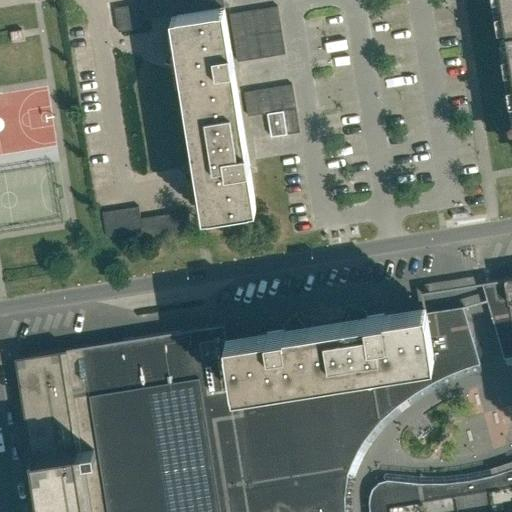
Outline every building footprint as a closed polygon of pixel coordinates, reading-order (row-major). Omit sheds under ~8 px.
[(141,20),(153,18),(149,0),(137,0),(138,4),(141,20)] [(149,0),(153,18),(165,16),(161,0),(149,0)] [(161,0),(165,16),(176,15),(174,0),(161,0)] [(174,0),(176,15),(188,13),(186,0),(174,0)] [(186,0),(188,13),(200,11),(198,0),(186,0)] [(198,0),(200,11),(212,9),(210,0),(198,0)] [(210,0),(212,9),(224,7),(223,0),(210,0)] [(511,0),(502,0),(511,62),(511,0)] [(142,27),(141,20),(138,4),(126,6),(130,29),(142,27)] [(118,31),(130,29),(126,6),(114,8),(118,31)] [(269,31),(281,30),(278,6),(265,8),(269,31)] [(257,33),(269,31),(265,8),(253,10),(257,33)] [(199,153),(201,165),(195,166),(187,172),(199,187),(204,186),(209,214),(250,208),(244,168),(250,167),(247,149),(241,150),(228,68),(234,67),(231,49),(225,50),(218,9),(177,15),(181,44),(176,45),(169,63),(179,66),(185,66),(187,77),(199,153)] [(245,35),(257,33),(253,10),(241,12),(245,35)] [(233,37),(245,35),(241,12),(229,14),(233,37)] [(269,31),(273,55),(285,53),(281,30),(269,31)] [(261,57),(273,55),(269,31),(257,33),(261,57)] [(249,59),(261,57),(257,33),(245,35),(249,59)] [(237,61),(249,59),(245,35),(233,37),(237,61)] [(283,109),(284,109),(296,107),(292,84),(279,86),(283,109)] [(271,111),(283,109),(279,86),(268,88),(271,111)] [(267,112),(271,111),(268,88),(256,90),(260,113),(267,112)] [(248,115),(260,113),(256,90),(244,92),(248,115)] [(284,109),(288,133),(299,131),(296,107),(284,109)] [(271,136),(288,133),(284,109),(283,109),(271,111),(267,112),(271,136)] [(140,218),(138,206),(126,208),(130,232),(141,230),(142,230),(140,218)] [(118,234),(130,232),(126,208),(114,210),(118,234)] [(106,236),(118,234),(114,210),(102,212),(106,236)] [(175,212),(179,236),(191,234),(190,224),(188,210),(175,212)] [(167,238),(179,236),(175,212),(164,214),(167,238)] [(156,240),(167,238),(164,214),(152,216),(156,240)] [(143,242),(156,240),(152,216),(140,218),(142,230),(141,230),(143,242)] [(504,277),(505,278),(490,281),(490,282),(483,283),(483,282),(482,282),(482,284),(483,284),(504,358),(511,356),(511,277),(509,278),(509,277),(504,277)] [(362,310),(355,307),(350,320),(350,324),(303,332),(302,331),(302,328),(293,317),(287,322),(286,321),(283,324),(284,328),(266,331),(267,337),(246,340),(228,343),(225,323),(215,325),(200,328),(200,327),(182,330),(182,329),(181,329),(182,333),(172,334),(172,332),(124,340),(123,338),(123,339),(67,348),(30,354),(16,357),(40,511),(345,511),(345,496),(348,473),(353,461),(358,450),(365,439),(379,422),(398,405),(416,392),(434,381),(453,372),(467,367),(480,363),(463,306),(426,311),(425,312),(385,318),(384,312),(367,315),(366,311),(362,309),(362,310)] [(511,511),(511,468),(492,475),(469,480),(445,482),(421,482),(396,480),(387,479),(379,482),(373,488),(370,494),(369,502),(370,511),(511,511)]
